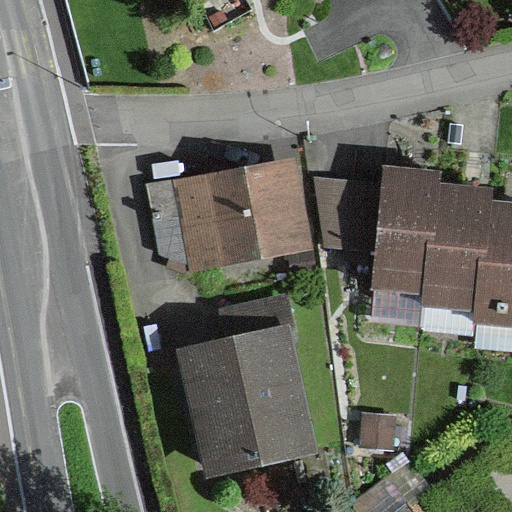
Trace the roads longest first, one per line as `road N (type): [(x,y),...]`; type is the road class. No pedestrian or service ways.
road 1 (residential): [(22,120),(300,120),(511,76)]
road 2 (secondary): [(22,120),(90,511)]
